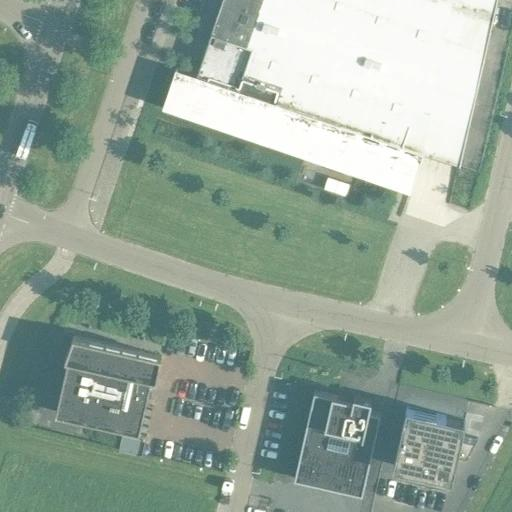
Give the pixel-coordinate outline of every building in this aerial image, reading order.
[(408,191),(409,191),(436,112),(466,122),(457,164),(459,165),(496,0),(220,0),(195,75),(175,68),(162,107),(164,108),(164,107),(399,187),(399,186),(398,185),(411,150),(421,153),(408,191)] [(150,391),(148,390),(150,378),(155,379),(161,356),(72,336),(64,359),(67,359),(55,412),(138,431),(147,395),(149,395),(150,395),(151,395),(151,394),(151,393),(151,392),(150,391)] [(303,401),(304,371),(290,370),(289,401),(303,401)] [(351,402),(337,399),(337,396),(313,390),(293,478),(361,494),(379,413),(368,410),(371,399),(352,395),(351,402)] [(477,438),(470,442),(460,440),(464,420),(406,407),(392,466),(451,479),(456,457),(465,459),(477,438)]
